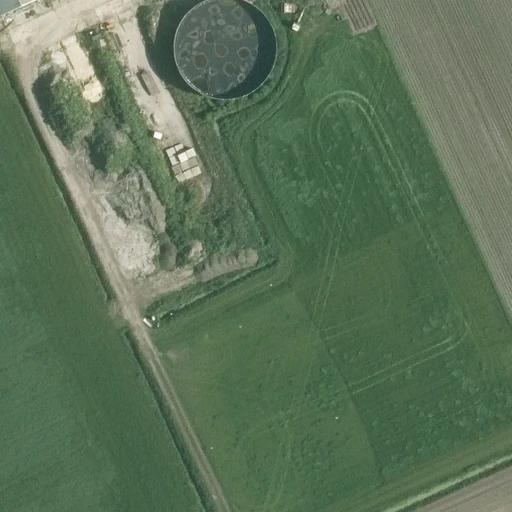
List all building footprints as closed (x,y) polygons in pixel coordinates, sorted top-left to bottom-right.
[(0,0),(0,15),(1,17),(38,0),(0,0)] [(186,15),(178,25),(176,32),(174,38),(174,45),(173,52),(174,59),(177,72),(181,78),(184,83),(188,88),(193,92),(199,95),(204,98),(210,100),(217,102),(222,102),(229,103),(235,102),(247,99),(251,97),(260,91),(267,82),(273,73),(276,63),(277,57),(276,38),(274,32),(271,24),(263,13),(257,9),(246,1),(241,0),(208,0),(202,3),(195,6),(190,9),(186,15)] [(149,67),(131,79),(141,93),(158,82),(149,67)] [(202,172),(186,180),(200,208),(216,200),(202,172)] [(178,208),(187,225),(194,222),(185,204),(178,208)] [(139,231),(161,281),(178,273),(156,224),(139,231)]
